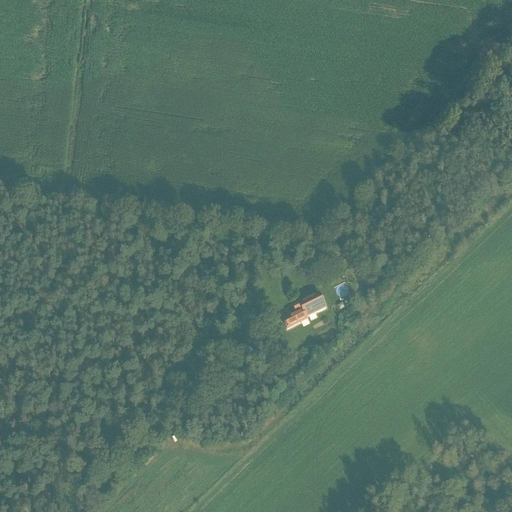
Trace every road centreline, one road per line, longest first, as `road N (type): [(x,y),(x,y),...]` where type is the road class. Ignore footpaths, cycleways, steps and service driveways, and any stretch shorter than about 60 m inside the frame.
road 1 (unknown): [(65,511),(222,348)]
road 2 (track): [(379,198),(511,62)]
